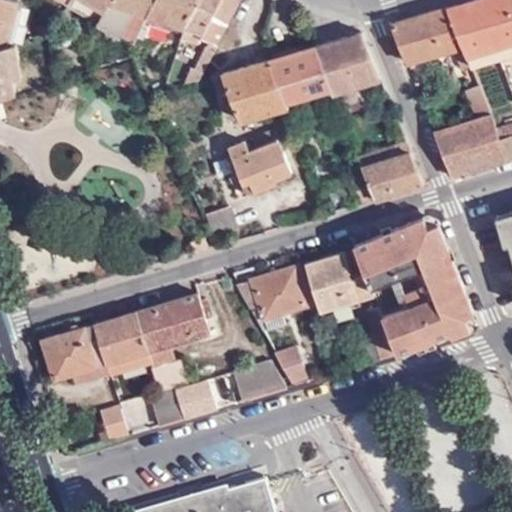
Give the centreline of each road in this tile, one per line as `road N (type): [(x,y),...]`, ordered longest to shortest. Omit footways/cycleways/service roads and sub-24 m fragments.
road 1 (residential): [(45,485),(502,344)]
road 2 (residential): [(440,196),(0,320)]
road 3 (residential): [(440,196),(369,16)]
road 4 (residential): [(502,344),(440,196)]
road 5 (tertiary): [(0,344),(45,485)]
